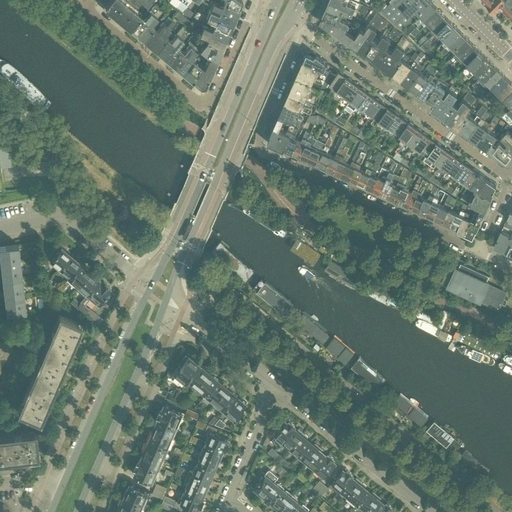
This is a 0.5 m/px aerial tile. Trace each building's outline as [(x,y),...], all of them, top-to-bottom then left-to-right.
[(110,0),(105,7),(130,28),(141,16),(121,0),(110,0)] [(153,0),(126,0),(142,13),(153,0)] [(224,0),(224,2),(238,9),(239,6),(242,0),(241,0),(224,0)] [(330,0),(329,0),(326,8),(346,16),(350,17),(353,10),(330,0)] [(330,0),(353,10),(355,6),(347,2),(347,0),(330,0)] [(381,12),(388,18),(405,0),(392,0),(393,0),(384,9),(381,12)] [(405,0),(388,18),(394,23),(417,0),(405,0)] [(401,29),(418,12),(430,0),(429,0),(417,0),(394,23),(401,29)] [(407,35),(410,32),(435,6),(430,0),(418,12),(420,15),(404,32),(407,35)] [(494,11),(500,5),(504,0),(489,0),(486,3),(494,11)] [(511,0),(504,0),(500,5),(507,13),(511,8),(511,0)] [(211,6),(220,10),(235,17),(238,9),(224,2),(222,6),(213,2),(211,6)] [(179,3),(176,6),(183,12),(185,8),(179,3)] [(378,3),(375,6),(381,12),(384,9),(378,3)] [(130,28),(137,34),(158,8),(159,8),(155,5),(144,18),(141,16),(130,28)] [(363,5),(360,12),(365,15),(369,7),(363,5)] [(427,21),(430,24),(442,12),(435,6),(410,32),(414,36),(420,30),(420,29),(427,21)] [(186,7),(185,8),(183,12),(190,17),(193,13),(186,7)] [(137,34),(144,40),(154,27),(151,24),(162,12),(158,8),(137,34)] [(326,8),(322,16),(354,29),(356,26),(351,24),(353,22),(349,20),(349,21),(345,19),(346,16),(326,8)] [(202,11),(198,9),(193,17),(197,19),(202,11)] [(210,10),(208,14),(231,24),(235,17),(220,10),(219,13),(210,10)] [(174,15),(181,21),(184,17),(177,11),(174,15)] [(417,43),(420,46),(448,19),(442,12),(430,24),(433,27),(417,43)] [(349,41),(358,47),(380,16),(381,16),(377,13),(364,31),(361,28),(360,29),(358,28),(349,41)] [(215,22),(213,26),(228,32),(231,24),(208,14),(206,18),(215,22)] [(354,29),(322,16),(322,17),(321,21),(323,22),(322,23),(326,26),(327,25),(349,41),(358,28),(357,27),(356,26),(354,29)] [(358,47),(365,52),(375,39),(372,36),(377,29),(380,32),(387,21),(384,19),(380,16),(358,47)] [(144,40),(150,45),(171,20),(168,17),(157,29),(154,27),(144,40)] [(184,17),(181,21),(186,25),(190,21),(184,17)] [(439,33),(442,36),(454,24),(448,19),(420,46),(425,50),(429,46),(428,44),(439,33)] [(150,45),(157,51),(167,38),(164,35),(175,23),(171,20),(150,45)] [(192,21),(193,26),(225,40),(228,32),(213,26),(212,29),(192,21)] [(437,47),(440,50),(460,31),(454,24),(442,36),(439,38),(442,42),(437,47)] [(157,51),(163,56),(182,33),(182,32),(185,28),(182,26),(170,40),(167,38),(157,51)] [(208,38),(206,42),(221,48),(225,40),(193,26),(194,34),(199,34),(208,38)] [(372,57),(378,62),(388,48),(385,46),(394,34),(397,36),(400,32),(393,27),(390,31),(372,57)] [(209,121),(206,126),(206,127),(207,127),(210,122),(219,101),(230,75),(243,46),(251,28),(250,28),(222,91),(209,121)] [(365,52),(372,57),(390,31),(386,29),(378,41),(375,39),(365,52)] [(451,46),(454,49),(466,37),(460,31),(440,50),(433,58),(437,60),(451,46)] [(385,67),(407,38),(400,32),(397,36),(400,38),(392,51),(388,48),(378,62),(385,67)] [(163,56),(170,62),(180,49),(177,46),(186,36),(182,33),(163,56)] [(443,66),(446,69),(472,43),(466,37),(454,49),(457,51),(443,66)] [(385,67),(392,72),(406,54),(402,52),(407,45),(410,48),(413,44),(407,38),(385,67)] [(170,62),(176,67),(193,47),(195,45),(190,41),(188,43),(189,44),(183,51),(180,49),(170,62)] [(197,76),(193,81),(200,87),(204,86),(207,81),(215,62),(221,48),(206,42),(199,49),(207,56),(209,57),(208,59),(206,62),(204,67),(201,66),(197,76)] [(464,58),(466,61),(478,49),(472,43),(446,69),(450,72),(464,58)] [(176,67),(183,72),(193,60),(190,57),(196,50),(193,47),(176,67)] [(459,80),(462,77),(484,55),(478,49),(466,61),(469,63),(456,77),(459,80)] [(304,59),(303,61),(318,67),(328,71),(330,72),(331,70),(329,69),(332,65),(312,51),(307,52),(306,54),(304,59)] [(239,162),(240,162),(240,161),(270,92),(286,54),(285,54),(256,121),(239,161),(238,161),(239,162)] [(392,72),(401,78),(417,56),(414,54),(411,58),(406,54),(392,72)] [(476,70),(478,73),(490,61),(484,55),(462,77),(465,81),(476,70)] [(409,85),(419,71),(422,66),(417,62),(420,58),(417,56),(401,78),(409,85)] [(193,81),(197,76),(201,66),(193,60),(183,72),(193,81)] [(300,68),(331,82),(335,75),(328,71),(326,75),(317,71),(318,67),(303,61),(300,68)] [(469,88),(472,91),(496,67),(490,61),(478,73),(475,76),(478,79),(469,88)] [(409,85),(418,91),(433,70),(433,69),(434,68),(429,64),(428,66),(423,73),(419,71),(409,85)] [(488,82),(491,85),(502,73),(496,67),(472,91),(476,94),(478,97),(483,92),(481,89),(488,82)] [(300,68),(296,76),(312,83),(313,79),(323,83),(322,86),(326,88),(325,89),(327,90),(329,84),(331,82),(300,68)] [(418,91),(426,97),(436,83),(431,79),(434,75),(436,72),(433,69),(433,70),(418,91)] [(329,91),(333,94),(345,77),(343,75),(343,74),(341,72),(339,72),(338,71),(335,75),(331,82),(329,84),(332,86),(329,91)] [(493,88),(485,96),(489,99),(508,79),(502,73),(491,85),(493,88)] [(310,87),(312,83),(296,76),(293,84),(318,95),(320,91),(310,87)] [(347,78),(345,77),(333,94),(340,99),(353,82),(352,81),(352,80),(349,78),(347,78)] [(436,83),(426,97),(435,103),(445,89),(448,84),(440,78),(436,83)] [(511,82),(508,79),(489,99),(492,102),(500,94),(503,97),(511,88),(511,82)] [(340,99),(347,104),(359,87),(357,85),(357,84),(354,82),(353,82),(340,99)] [(289,93),(304,99),(306,95),(316,99),(318,95),(293,84),(289,93)] [(431,108),(438,113),(455,89),(451,86),(449,89),(448,91),(445,89),(435,103),(431,108)] [(361,88),(359,87),(347,104),(350,107),(354,109),(366,92),(366,91),(366,90),(363,88),(361,88)] [(498,111),(502,115),(511,103),(511,88),(503,97),(508,102),(498,111)] [(458,91),(455,89),(438,113),(445,118),(455,104),(451,102),(457,94),(456,93),(458,91)] [(445,118),(452,123),(472,94),(468,91),(458,106),(455,104),(445,118)] [(357,112),(361,114),(373,97),(371,95),(371,94),(368,92),(367,92),(366,92),(354,109),(357,112)] [(304,99),(289,93),(289,94),(285,102),(300,109),(308,112),(310,113),(312,109),(309,107),(311,104),(304,101),(304,100),(304,99)] [(452,123),(459,128),(469,114),(466,112),(476,98),(472,94),(452,123)] [(368,112),(371,114),(380,102),(380,101),(380,100),(377,98),(375,98),(373,97),(361,114),(364,117),(368,112)] [(293,118),(294,115),(296,116),(297,113),(298,114),(300,109),(285,102),(279,116),(284,118),(291,122),(295,123),(296,123),(297,120),(295,120),(293,118)] [(367,119),(374,124),(387,107),(385,106),(385,104),(382,102),(381,102),(380,102),(371,114),(367,119)] [(321,103),(317,111),(320,112),(324,107),(325,105),(321,103)] [(511,103),(502,115),(511,125),(511,103)] [(474,118),(469,114),(459,128),(468,134),(480,117),(487,109),(487,108),(482,105),(476,113),(477,114),(474,118)] [(374,124),(381,130),(382,130),(394,112),(393,110),(391,108),(389,108),(387,107),(374,124)] [(468,134),(477,141),(490,123),(484,119),(490,111),(487,109),(480,117),(468,134)] [(335,121),(335,120),(338,117),(330,112),(327,117),(335,121)] [(382,130),(381,130),(388,135),(401,117),(399,116),(399,114),(396,112),(395,112),(394,112),(382,130)] [(307,120),(314,124),(318,115),(312,115),(309,115),(307,120)] [(335,120),(342,125),(346,120),(339,115),(338,117),(335,120)] [(477,141),(487,148),(495,136),(499,130),(494,126),(500,118),(496,115),(490,123),(477,141)] [(271,145),(275,147),(283,131),(283,129),(280,128),(284,118),(279,116),(268,142),(272,144),(271,145)] [(399,135),(408,122),(407,120),(405,118),(403,118),(401,117),(388,135),(387,138),(390,140),(395,132),(399,135)] [(295,123),(284,150),(286,151),(288,153),(290,153),(291,153),(298,139),(294,137),(296,134),(298,128),(300,126),(301,123),(297,120),(296,123),(295,123)] [(342,125),(349,130),(353,125),(346,120),(342,125)] [(283,131),(275,147),(279,149),(279,148),(284,150),(295,123),(291,122),(286,133),(283,131)] [(397,152),(400,148),(402,144),(415,127),(413,126),(413,124),(410,122),(409,122),(408,122),(399,135),(402,137),(393,149),(397,152)] [(501,128),(504,132),(511,140),(511,127),(507,123),(505,122),(503,126),(501,128)] [(349,130),(357,134),(361,129),(353,124),(353,125),(349,130)] [(415,127),(402,144),(406,147),(409,142),(413,145),(422,132),(421,130),(418,128),(417,128),(415,127)] [(361,129),(357,134),(365,139),(368,134),(361,129)] [(297,156),(299,157),(309,135),(309,133),(305,131),(301,140),(298,139),(291,153),(292,154),(294,156),(297,156)] [(413,152),(416,154),(429,137),(427,136),(427,134),(424,132),(422,132),(413,145),(416,147),(413,152)] [(507,142),(505,145),(511,152),(511,140),(504,132),(500,136),(507,142)] [(306,160),(307,160),(313,146),(316,139),(309,135),(299,157),(302,158),(303,160),(306,160)] [(495,136),(487,148),(507,162),(511,162),(511,161),(511,152),(505,145),(495,136)] [(318,161),(316,165),(320,166),(321,168),(324,168),(325,169),(331,154),(327,152),(329,146),(332,141),(331,138),(328,137),(325,145),(322,152),(321,152),(319,156),(321,157),(319,161),(318,161)] [(330,171),(333,172),(347,140),(348,139),(343,137),(335,156),(331,154),(325,169),(326,169),(328,171),(330,171)] [(423,152),(426,154),(435,142),(435,140),(432,138),(431,138),(429,137),(416,154),(420,157),(423,152)] [(346,178),(349,180),(364,143),(361,140),(350,163),(347,161),(341,176),(343,178),(346,178)] [(312,163),(316,165),(318,161),(319,161),(321,157),(319,156),(321,152),(322,152),(325,145),(321,142),(318,148),(313,146),(307,160),(308,161),(310,163),(312,163)] [(427,162),(430,164),(443,147),(441,146),(441,144),(438,142),(436,142),(435,142),(426,154),(423,159),(427,162)] [(355,183),(356,183),(362,168),(359,167),(369,145),(364,143),(349,180),(352,181),(353,183),(354,183),(355,183)] [(345,145),(333,172),(335,173),(337,176),(340,175),(341,176),(347,161),(350,154),(347,152),(349,147),(345,145)] [(437,162),(440,165),(450,152),(449,152),(449,150),(446,148),(445,148),(443,147),(430,164),(434,167),(437,162)] [(0,149),(0,163),(1,168),(11,167),(9,148),(0,149)] [(367,189),(370,191),(382,166),(378,165),(383,154),(379,151),(374,163),(363,186),(367,188),(367,189)] [(395,152),(392,156),(392,157),(400,161),(403,157),(403,156),(395,152)] [(440,165),(437,169),(440,172),(444,174),(457,157),(455,156),(455,154),(452,152),(450,152),(440,165)] [(400,161),(408,166),(410,162),(403,157),(400,161)] [(451,172),(454,175),(464,162),(463,162),(463,160),(460,158),(459,159),(457,157),(444,174),(444,175),(447,177),(451,172)] [(362,168),(356,183),(363,186),(374,163),(366,159),(362,168)] [(386,197),(393,182),(396,174),(393,173),(397,162),(393,160),(389,170),(378,193),(386,197)] [(408,166),(415,170),(417,166),(410,162),(408,166)] [(454,182),(458,184),(471,167),(470,165),(466,162),(464,162),(454,175),(458,177),(454,182)] [(382,166),(370,191),(374,193),(375,192),(378,193),(389,170),(382,166)] [(422,175),(423,174),(424,172),(425,171),(417,166),(415,170),(422,175)] [(393,182),(386,197),(387,197),(387,199),(390,200),(392,199),(394,200),(404,177),(408,169),(404,167),(400,176),(396,174),(393,182)] [(468,185),(469,184),(478,171),(474,168),(473,169),(471,167),(458,184),(456,187),(460,189),(465,182),(468,185)] [(401,204),(402,204),(408,189),(405,188),(409,177),(412,171),(408,169),(404,177),(394,200),(396,201),(398,204),(401,204)] [(426,171),(423,175),(429,179),(432,175),(426,171)] [(490,197),(496,184),(478,171),(469,184),(475,187),(474,189),(490,197)] [(407,206),(409,207),(420,184),(423,178),(419,176),(418,180),(417,180),(412,191),(408,189),(402,204),(404,206),(407,206)] [(432,176),(430,179),(437,184),(439,181),(432,176)] [(411,209),(417,212),(424,196),(420,195),(425,185),(428,187),(430,183),(423,178),(420,184),(409,207),(412,209),(411,209)] [(445,189),(452,193),(454,189),(447,184),(445,189)] [(468,202),(470,198),(469,197),(471,195),(470,194),(470,193),(471,193),(473,189),(469,187),(465,192),(468,195),(467,197),(465,200),(468,202)] [(468,234),(472,236),(483,212),(485,210),(490,197),(474,189),(470,198),(468,202),(480,208),(479,210),(475,208),(471,217),(471,218),(464,234),(468,236),(468,234)] [(468,195),(465,192),(460,198),(465,200),(467,197),(468,195)] [(423,213),(425,214),(434,195),(430,193),(429,193),(427,198),(424,196),(417,212),(422,214),(423,213)] [(438,221),(441,222),(452,196),(449,194),(443,206),(439,204),(433,218),(435,221),(438,221)] [(439,204),(436,202),(437,201),(439,197),(437,197),(434,195),(425,214),(433,218),(439,204)] [(443,224),(448,226),(455,211),(452,209),(456,199),(452,196),(441,222),(443,223),(443,224)] [(169,213),(165,222),(164,225),(165,225),(171,228),(175,229),(180,232),(174,244),(176,245),(181,247),(184,242),(184,240),(185,240),(191,243),(196,245),(202,248),(203,248),(204,247),(205,244),(211,228),(210,228),(175,202),(174,201),(169,212),(169,213)] [(454,228),(457,229),(468,205),(463,203),(459,213),(455,211),(448,226),(454,229),(454,228)] [(460,232),(464,234),(471,218),(467,216),(472,207),(468,205),(457,229),(460,231),(460,232)] [(256,218),(257,221),(274,233),(277,232),(279,230),(278,227),(261,215),(258,215),(256,218)] [(500,249),(504,251),(511,235),(501,231),(494,246),(495,247),(495,248),(498,250),(500,249)] [(294,244),(295,246),(312,258),(315,257),(317,255),(316,252),(298,241),(296,241),(294,244)] [(0,246),(0,263),(20,261),(18,244),(0,246)] [(56,270),(57,271),(70,255),(60,247),(59,249),(56,246),(48,256),(51,258),(49,260),(58,267),(56,270)] [(217,252),(233,266),(235,266),(237,264),(237,261),(221,247),(218,247),(216,250),(217,252)] [(60,269),(69,277),(80,263),(70,255),(57,271),(58,272),(60,269)] [(0,263),(0,264),(2,280),(22,277),(20,261),(0,263)] [(68,278),(77,286),(91,270),(84,265),(83,266),(80,263),(69,277),(68,278)] [(330,267),(331,269),(349,280),(352,279),(353,277),(353,274),(334,263),(332,264),(330,267)] [(459,263),(458,268),(456,267),(455,268),(449,265),(447,269),(443,267),(439,277),(443,279),(441,283),(447,285),(447,286),(480,301),(481,300),(498,308),(501,303),(504,306),(508,298),(503,297),(506,292),(489,284),(489,283),(487,282),(491,277),(459,263)] [(77,286),(86,294),(98,279),(96,277),(97,275),(91,270),(77,286)] [(2,280),(4,296),(23,294),(22,277),(2,280)] [(98,279),(86,294),(79,303),(76,306),(75,306),(84,314),(88,309),(83,304),(90,297),(89,299),(94,303),(96,302),(98,304),(99,302),(100,303),(101,302),(102,301),(103,301),(104,300),(104,299),(104,298),(103,297),(104,296),(104,295),(107,292),(106,291),(109,288),(108,287),(109,286),(103,280),(102,282),(98,279)] [(396,301),(395,298),(377,288),(374,289),(373,292),(373,294),(392,304),(395,303),(396,301)] [(267,296),(283,309),(286,309),(287,307),(287,304),(271,291),(268,291),(266,293),(267,296)] [(23,294),(4,296),(6,313),(25,310),(23,294)] [(103,306),(109,308),(112,299),(107,297),(103,306)] [(416,315),(417,318),(436,327),(438,326),(440,323),(439,321),(420,312),(417,312),(416,315)] [(59,314),(44,347),(67,357),(81,324),(59,314)] [(91,319),(100,326),(103,321),(94,315),(91,319)] [(412,323),(413,326),(432,335),(435,334),(436,332),(435,329),(416,320),(413,321),(412,323)] [(302,327),(318,341),(321,340),(323,338),(323,335),(307,322),(304,322),(302,324),(302,327)] [(489,333),(485,331),(481,339),(485,341),(489,333)] [(495,351),(494,348),(475,339),(472,340),(471,343),(472,345),(491,354),(494,353),(495,351)] [(44,347),(31,377),(54,387),(67,357),(44,347)] [(333,352),(349,366),(352,365),(354,363),(353,360),(337,347),(334,347),(332,350),(333,352)] [(491,359),(490,356),(471,347),(468,348),(467,351),(468,353),(487,362),(489,361),(491,359)] [(184,383),(188,379),(188,378),(200,364),(196,361),(197,359),(192,354),(190,356),(190,355),(189,356),(187,354),(181,361),(183,363),(175,372),(177,375),(174,379),(179,383),(181,381),(184,383)] [(342,365),(338,362),(334,367),(333,368),(337,370),(342,365)] [(188,379),(197,386),(210,370),(204,365),(203,366),(200,364),(188,378),(188,379)] [(356,372),(372,385),(375,385),(377,383),(377,380),(360,366),(358,367),(356,369),(356,372)] [(197,386),(206,394),(218,379),(216,377),(217,376),(210,370),(197,386)] [(54,387),(31,377),(17,411),(39,420),(54,387)] [(206,394),(201,400),(210,408),(215,402),(228,386),(223,381),(222,382),(218,379),(206,394)] [(215,402),(225,410),(237,395),(234,393),(235,391),(228,386),(215,402)] [(166,397),(176,402),(179,396),(178,395),(180,389),(176,387),(174,393),(169,391),(166,397)] [(237,395),(225,410),(237,420),(240,416),(241,414),(240,413),(244,409),(242,408),(246,403),(247,401),(240,396),(239,397),(239,396),(237,395)] [(2,401),(0,405),(0,408),(9,412),(12,406),(2,401)] [(399,407),(415,421),(418,421),(420,418),(419,415),(403,402),(400,402),(398,405),(399,407)] [(157,417),(159,418),(176,425),(180,417),(182,418),(184,412),(165,404),(162,410),(161,409),(157,417)] [(186,414),(197,419),(198,415),(198,413),(188,409),(186,414)] [(156,421),(152,429),(171,437),(174,430),(176,431),(178,426),(176,425),(159,418),(158,421),(156,421)] [(282,441),(293,427),(294,426),(286,418),(281,424),(283,426),(273,437),(275,439),(273,442),(278,446),(282,441)] [(215,425),(222,428),(225,424),(219,419),(215,425)] [(196,425),(200,427),(206,430),(208,425),(199,421),(198,421),(196,425)] [(208,425),(206,430),(208,431),(207,434),(210,436),(207,442),(223,449),(226,450),(230,440),(215,433),(217,428),(208,425)] [(282,441),(291,448),(303,433),(299,429),(297,430),(293,427),(282,441)] [(151,436),(149,441),(168,449),(171,443),(169,443),(171,437),(152,429),(149,435),(151,436)] [(431,435),(447,448),(450,448),(452,446),(451,443),(435,429),(433,429),(431,432),(431,435)] [(35,431),(16,433),(19,458),(38,456),(35,435),(35,431)] [(16,433),(0,435),(0,449),(1,460),(19,458),(16,433)] [(291,448),(299,455),(310,441),(307,439),(307,437),(303,433),(291,448)] [(197,438),(192,435),(190,439),(189,441),(195,443),(197,438)] [(146,443),(143,450),(162,458),(165,452),(167,453),(168,449),(149,441),(148,443),(146,443)] [(299,455),(307,462),(320,447),(315,443),(313,444),(310,441),(299,455)] [(207,442),(203,452),(221,459),(223,454),(222,453),(223,449),(207,442)] [(307,462),(316,469),(327,455),(324,453),(324,451),(320,447),(307,462)] [(268,452),(277,459),(280,455),(272,448),(268,452)] [(138,462),(157,470),(159,470),(161,465),(159,465),(162,458),(143,450),(140,457),(141,458),(140,462),(138,461),(138,462)] [(203,452),(198,462),(215,469),(216,465),(218,465),(221,459),(203,452)] [(327,455),(316,469),(321,473),(318,476),(322,479),(335,462),(333,460),(334,458),(328,454),(327,455)] [(460,456),(460,459),(476,473),(479,472),(481,470),(480,467),(465,454),(462,454),(460,456)] [(447,463),(448,462),(451,458),(447,455),(444,459),(443,460),(447,463)] [(157,470),(138,462),(135,469),(136,470),(134,474),(155,483),(157,477),(154,476),(157,470)] [(198,462),(194,472),(210,479),(211,479),(213,478),(214,474),(213,473),(215,469),(198,462)] [(280,473),(282,472),(285,468),(280,465),(276,470),(280,474),(280,473)] [(329,485),(333,488),(338,492),(340,489),(352,476),(353,474),(344,467),(329,485)] [(189,470),(185,480),(188,481),(190,482),(207,490),(210,484),(209,483),(210,479),(194,472),(189,470)] [(259,492),(262,494),(274,481),(278,477),(270,470),(268,470),(265,474),(262,472),(257,478),(260,479),(258,481),(259,481),(254,487),(254,488),(254,490),(257,492),(259,492)] [(340,489),(348,496),(361,481),(357,478),(355,478),(352,476),(340,489)] [(270,501),(271,502),(282,488),(274,481),(262,494),(266,497),(265,498),(265,500),(268,503),(270,502),(270,501)] [(313,489),(317,492),(324,484),(320,481),(313,489)] [(348,496),(357,503),(368,490),(365,487),(366,485),(361,481),(348,496)] [(190,482),(185,492),(202,499),(203,495),(205,495),(207,490),(190,482)] [(123,495),(125,496),(143,503),(145,497),(148,498),(151,492),(130,483),(129,487),(127,487),(123,495)] [(157,484),(155,489),(164,493),(167,488),(157,484)] [(324,484),(317,492),(321,496),(328,487),(324,484)] [(279,508),(279,509),(291,495),(282,488),(271,502),(274,504),(274,506),(277,509),(279,508)] [(164,493),(155,489),(153,494),(162,498),(164,493)] [(357,503),(365,510),(378,495),(374,492),(372,493),(368,490),(357,503)] [(166,496),(163,501),(182,509),(184,504),(199,511),(204,500),(202,499),(185,492),(183,499),(179,497),(178,501),(166,496)] [(291,511),(299,502),(291,495),(279,509),(280,509),(280,511),(291,511)] [(365,510),(367,511),(378,511),(385,504),(382,501),(382,499),(378,495),(365,510)] [(122,499),(119,506),(132,511),(138,511),(141,508),(142,509),(145,504),(143,503),(125,496),(124,499),(122,499)] [(180,511),(182,509),(163,501),(161,506),(173,511),(172,511),(180,511)] [(305,511),(308,509),(299,502),(291,511),(305,511)] [(386,503),(385,504),(378,511),(393,511),(394,511),(391,509),(392,507),(386,503)]
